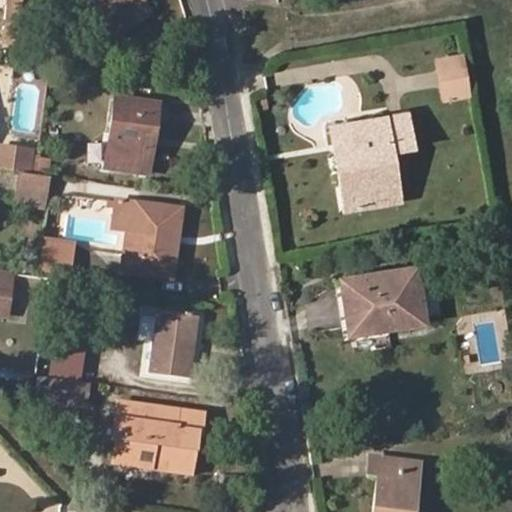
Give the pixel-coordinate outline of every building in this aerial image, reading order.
[(114,23),(137,4),(133,0),(94,0),(113,23),(114,23)] [(114,23),(121,34),(151,11),(143,0),(142,0),(137,4),(114,23)] [(2,43),(17,46),(22,8),(8,5),(2,43)] [(441,101),(466,98),(460,58),(436,62),(441,101)] [(143,136),(152,138),(157,104),(116,97),(106,166),(137,171),(143,136)] [(345,210),(398,200),(390,148),(413,144),(408,113),(356,121),(361,146),(341,150),(348,195),(343,196),(345,210)] [(341,150),(361,146),(356,121),(332,125),(343,196),(348,195),(341,150)] [(137,171),(147,172),(152,138),(143,136),(137,171)] [(0,158),(0,167),(14,170),(17,148),(2,146),(0,158)] [(14,170),(30,172),(33,151),(17,148),(14,170)] [(14,201),(40,206),(45,176),(18,173),(14,201)] [(127,272),(170,278),(181,209),(136,202),(127,272)] [(54,277),(66,279),(70,246),(42,242),(38,275),(54,277)] [(350,332),(424,319),(416,267),(342,279),(350,332)] [(0,295),(9,297),(12,271),(0,269),(0,295)] [(148,371),(190,378),(199,318),(157,311),(148,371)] [(47,370),(77,374),(80,352),(51,347),(47,370)] [(42,375),(40,400),(90,403),(91,378),(42,375)] [(116,461),(190,472),(197,428),(200,429),(202,416),(116,403),(111,440),(119,441),(116,461)] [(380,477),(374,511),(412,511),(419,466),(372,459),(369,475),(380,477)]
